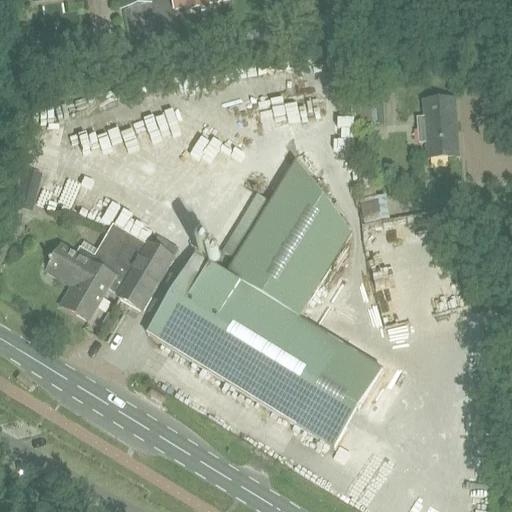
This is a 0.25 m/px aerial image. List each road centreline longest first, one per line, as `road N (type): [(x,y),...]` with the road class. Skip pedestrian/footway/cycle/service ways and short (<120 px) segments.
road 1 (track): [(0,94),(445,0)]
road 2 (secondary): [(279,511),(0,341)]
